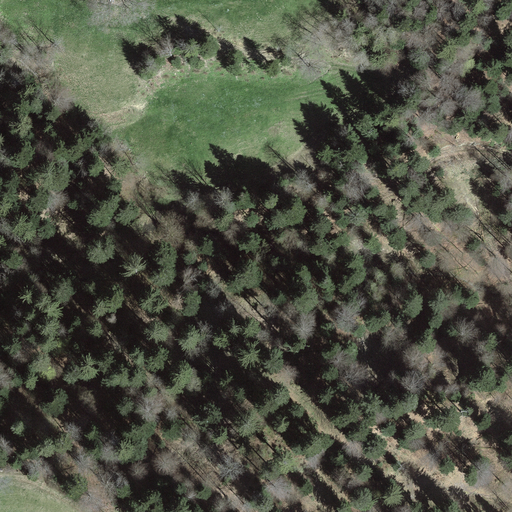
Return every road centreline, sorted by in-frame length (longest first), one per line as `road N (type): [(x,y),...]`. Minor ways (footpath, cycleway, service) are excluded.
road 1 (track): [(395,83),(299,161),(171,206),(154,220),(231,360),(285,383),(327,419),(331,511)]
road 2 (track): [(137,0),(243,52),(350,67),(395,83)]
road 3 (track): [(299,161),(375,177),(454,153),(511,157)]
